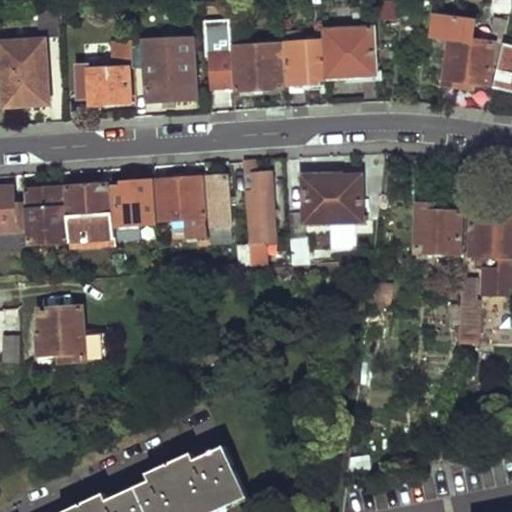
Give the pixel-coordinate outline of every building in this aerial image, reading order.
[(60,12),(40,13),(42,39),(61,38),(60,12)] [(206,58),(212,58),(214,94),(238,92),(234,22),(205,24),(206,58)] [(376,28),(325,31),(325,42),(328,78),(378,76),(376,28)] [(305,43),(304,33),(287,34),(288,44),(305,43)] [(136,47),(135,36),(122,37),(122,48),(114,48),(115,67),(115,74),(92,75),(92,99),(93,109),(133,107),(131,75),(137,74),(136,47)] [(491,38),(447,39),(446,85),(491,86),(491,38)] [(194,41),(136,47),(137,74),(149,73),(152,106),(200,104),(194,41)] [(305,43),(288,44),(290,86),(319,85),(319,79),(328,78),(325,42),(305,43)] [(47,43),(4,47),(9,111),(46,107),(45,78),(49,77),(47,43)] [(281,44),(238,47),(241,95),(285,92),(281,44)] [(511,59),(502,58),(499,70),(511,72),(511,59)] [(79,99),(92,99),(92,75),(115,74),(115,67),(93,68),(93,65),(78,66),(79,99)] [(511,72),(499,70),(495,87),(511,90),(511,72)] [(257,162),(244,163),(253,248),(255,271),(290,269),(290,258),(271,260),(269,248),(281,247),(274,176),(259,178),(257,162)] [(362,177),(306,180),(307,225),(364,223),(362,177)] [(230,180),(211,182),(216,246),(235,245),(230,180)] [(204,182),(160,184),(164,223),(206,220),(204,182)] [(156,225),(153,186),(125,187),(125,191),(116,193),(119,228),(156,225)] [(117,240),(115,217),(111,217),(109,188),(72,190),(74,219),(70,220),(72,243),(117,240)] [(14,190),(0,191),(0,234),(25,232),(24,211),(16,212),(14,190)] [(70,220),(68,190),(27,193),(30,247),(72,243),(70,220)] [(445,209),(418,208),(416,254),(459,255),(461,219),(445,218),(445,209)] [(461,331),(487,333),(511,334),(511,215),(473,214),(471,259),(477,260),(476,273),(498,272),(496,298),(489,297),(490,282),(464,281),(463,305),(462,307),(461,331)] [(0,248),(26,247),(25,232),(0,234),(0,248)] [(307,241),(289,242),(290,258),(290,269),(307,268),(307,241)] [(89,363),(86,310),(45,312),(46,335),(40,336),(41,358),(67,357),(69,364),(89,363)] [(122,352),(116,336),(97,343),(103,358),(122,352)] [(23,337),(7,338),(9,366),(26,364),(23,337)] [(223,511),(249,500),(226,450),(198,464),(195,457),(151,478),(154,484),(111,504),(108,497),(76,511),(223,511)]
